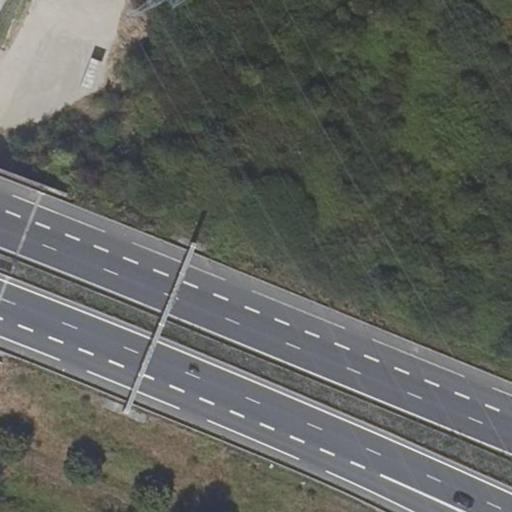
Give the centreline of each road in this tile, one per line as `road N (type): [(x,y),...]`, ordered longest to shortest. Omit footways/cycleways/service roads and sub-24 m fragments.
road 1 (trunk): [(0,307),(362,455)]
road 2 (trunk): [(309,347),(0,224)]
road 3 (trunk): [(511,431),(309,347)]
road 4 (trunk): [(511,411),(309,347)]
road 5 (trunk): [(362,455),(501,511)]
